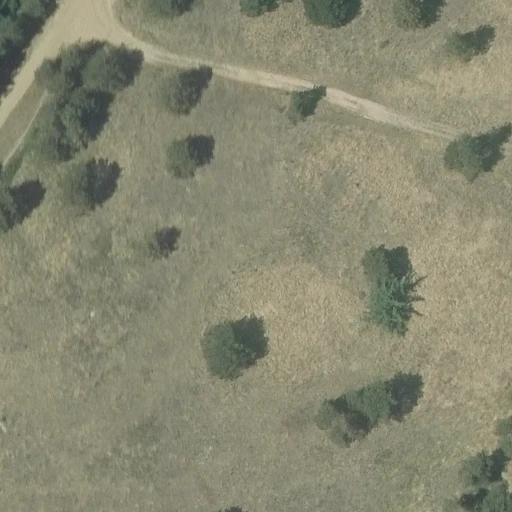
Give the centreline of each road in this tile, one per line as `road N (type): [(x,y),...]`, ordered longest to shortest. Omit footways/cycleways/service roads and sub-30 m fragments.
road 1 (track): [(65,17),(213,69),(402,114),(511,153)]
road 2 (track): [(0,111),(78,0)]
